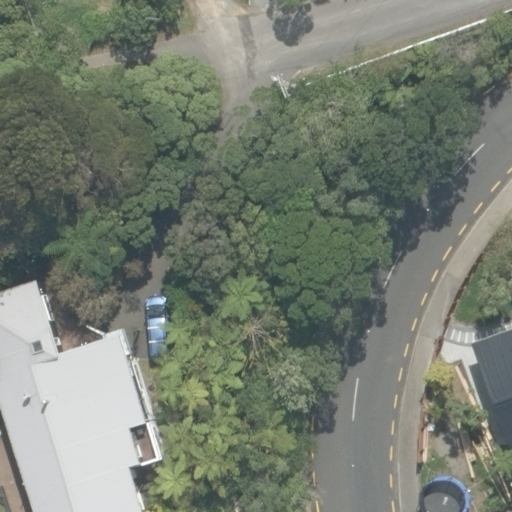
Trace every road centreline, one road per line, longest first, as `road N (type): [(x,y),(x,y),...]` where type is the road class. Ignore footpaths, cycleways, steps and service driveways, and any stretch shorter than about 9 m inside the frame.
road 1 (residential): [(511,120),(401,281),(372,358),(356,439),(359,511)]
road 2 (residential): [(261,58),(426,0)]
